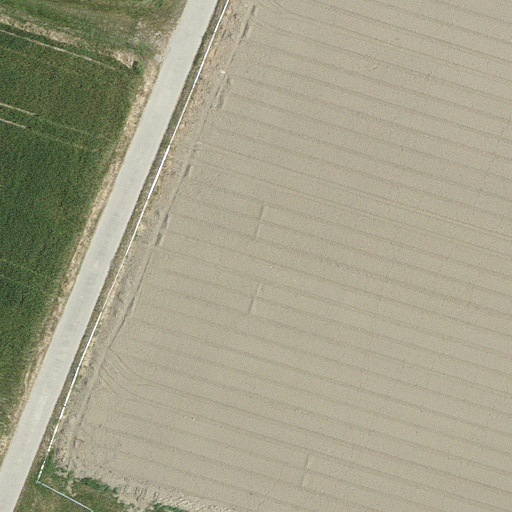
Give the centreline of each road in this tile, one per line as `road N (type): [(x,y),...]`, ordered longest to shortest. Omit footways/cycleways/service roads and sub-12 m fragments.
road 1 (track): [(201,0),(0,493)]
road 2 (track): [(33,0),(183,45)]
